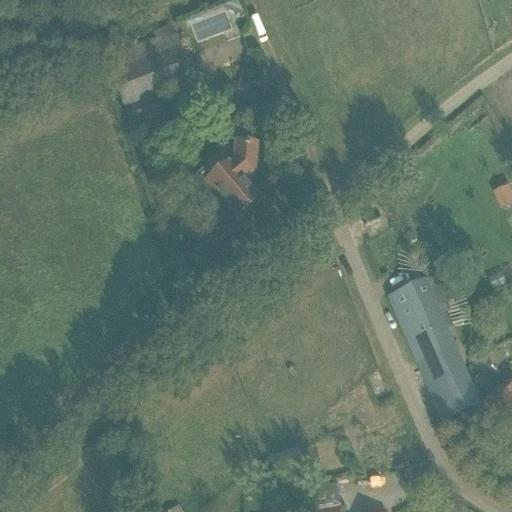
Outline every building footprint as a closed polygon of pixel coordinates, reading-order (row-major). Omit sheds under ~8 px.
[(154,40),(93,64),(99,79),(110,75),(130,128),(160,116),(154,98),(194,82),(172,27),(152,35),(154,40)] [(244,69),(238,87),(253,93),(260,74),(244,69)] [(435,138),(442,155),(472,143),(465,126),(435,138)] [(255,146),(235,144),(234,161),(228,166),(227,165),(209,181),(202,173),(191,182),(220,216),(228,209),(234,217),(256,199),(241,182),(253,171),(255,146)] [(427,282),(390,298),(389,298),(443,424),(481,408),(427,282)] [(481,311),(468,318),(472,328),(485,321),(481,311)] [(511,383),(501,392),(485,404),(511,442),(511,383)] [(311,484),(276,486),(277,509),(281,508),(312,507),(311,484)]
